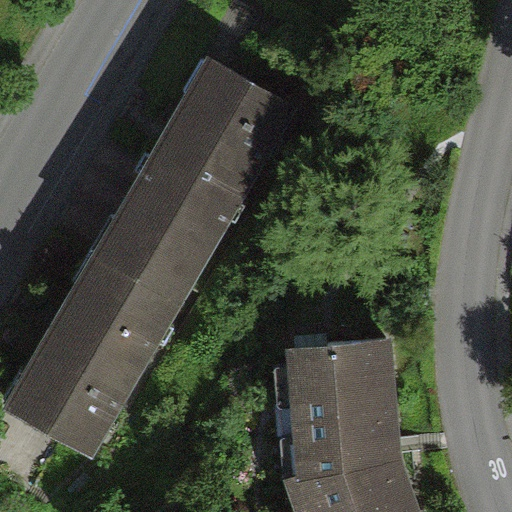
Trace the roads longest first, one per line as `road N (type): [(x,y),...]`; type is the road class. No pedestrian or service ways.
road 1 (residential): [(508,511),(486,450),(470,323),(479,214),(511,96)]
road 2 (residential): [(0,201),(113,0)]
